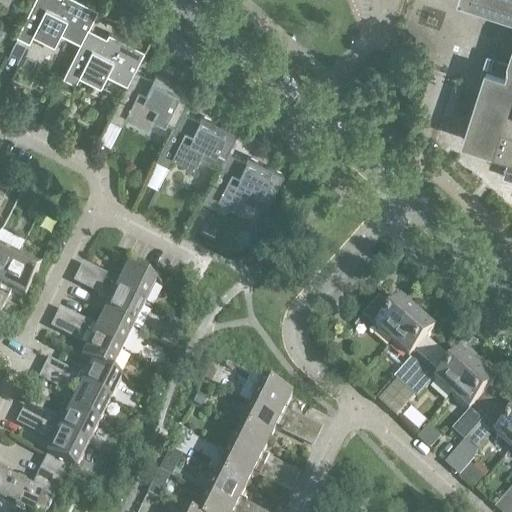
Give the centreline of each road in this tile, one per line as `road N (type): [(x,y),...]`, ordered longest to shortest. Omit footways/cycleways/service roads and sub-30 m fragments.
road 1 (tertiary): [(182,0),(401,194)]
road 2 (residential): [(355,403),(298,352),(294,322),(401,194)]
road 3 (residential): [(98,206),(26,356)]
road 4 (residential): [(479,511),(355,403)]
road 5 (tertiary): [(401,194),(511,294)]
road 6 (residential): [(0,120),(91,167),(100,182),(98,206)]
road 7 (residential): [(293,511),(355,403)]
